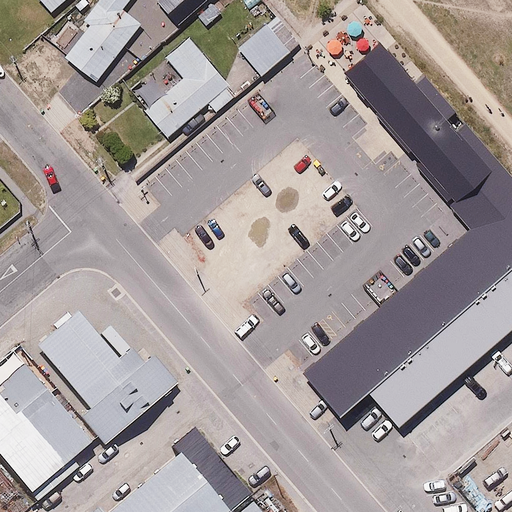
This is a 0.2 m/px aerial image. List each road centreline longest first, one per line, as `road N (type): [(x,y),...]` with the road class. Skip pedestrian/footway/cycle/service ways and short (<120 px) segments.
road 1 (residential): [(93,211),(351,511)]
road 2 (residential): [(0,103),(93,211)]
road 3 (residential): [(93,211),(0,291)]
